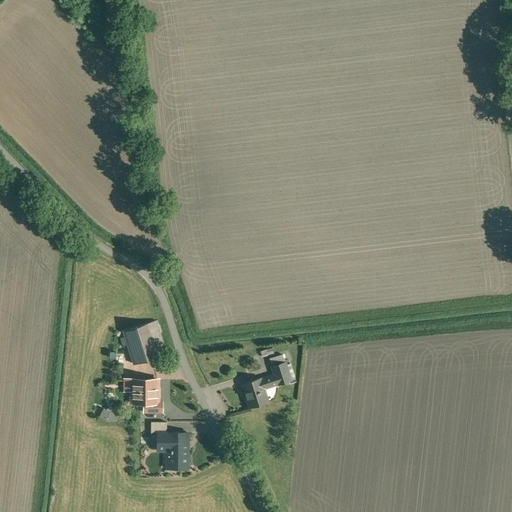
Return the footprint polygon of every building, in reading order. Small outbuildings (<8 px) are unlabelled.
[(149,323),(123,331),(134,364),(159,356),(149,323)] [(127,349),(108,349),(108,358),(121,358),(127,358),(127,349)] [(121,358),(108,358),(107,380),(122,381),(121,358)] [(284,362),(271,366),(273,374),(276,383),(277,385),(290,380),(284,362)] [(273,374),(259,379),(261,388),(276,383),(273,374)] [(241,384),(242,384),(246,397),(245,397),(248,407),(266,401),(261,388),(259,379),(258,378),(241,384)] [(158,380),(131,380),(131,392),(131,403),(144,403),(158,403),(158,402),(158,380)] [(158,403),(144,403),(144,412),(162,412),(162,402),(158,402),(158,403)] [(167,422),(151,422),(151,433),(157,433),(166,433),(167,432),(167,422)] [(187,432),(167,432),(166,433),(157,433),(157,450),(171,450),(170,467),(167,467),(167,468),(187,468),(187,449),(186,449),(186,442),(187,442),(187,432)]
